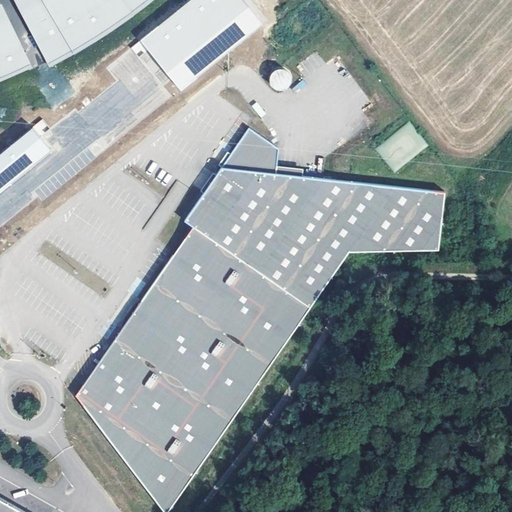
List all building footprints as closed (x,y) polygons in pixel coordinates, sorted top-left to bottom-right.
[(14,0),(50,68),(59,62),(79,52),(97,40),(125,22),(142,9),(151,2),(153,0),(14,0)] [(244,0),(187,0),(140,38),(180,88),(262,21),(244,0)] [(0,81),(32,67),(1,2),(0,2),(0,81)] [(131,47),(137,56),(146,50),(139,41),(131,47)] [(270,71),(270,88),(291,88),(291,71),(270,71)] [(0,190),(51,149),(40,136),(50,128),(42,119),(0,152),(0,190)] [(80,392),(173,507),(350,248),(439,246),(445,188),(276,170),(279,145),(249,124),(185,218),(193,223),(80,392)] [(468,294),(469,284),(456,284),(456,294),(468,294)] [(0,511),(29,511),(0,495),(0,511)]
